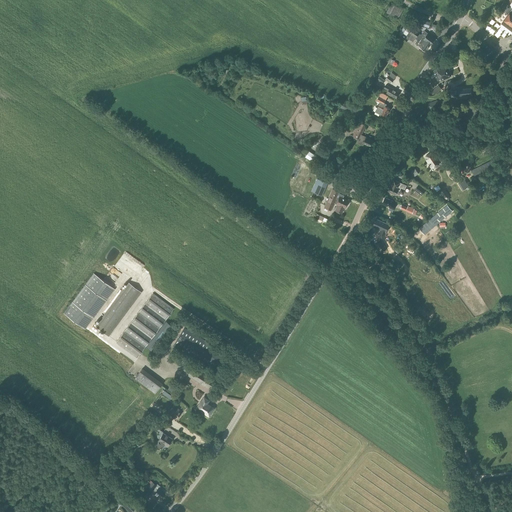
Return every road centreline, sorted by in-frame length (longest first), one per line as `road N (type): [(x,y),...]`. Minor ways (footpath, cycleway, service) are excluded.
road 1 (tertiary): [(170,511),(200,477),(356,223)]
road 2 (unclassified): [(356,223),(429,356),(478,479)]
road 3 (tertiary): [(356,223),(405,108),(460,21)]
road 4 (track): [(269,364),(152,287)]
